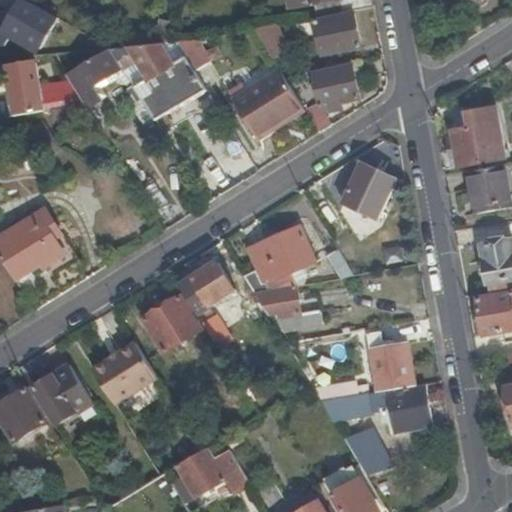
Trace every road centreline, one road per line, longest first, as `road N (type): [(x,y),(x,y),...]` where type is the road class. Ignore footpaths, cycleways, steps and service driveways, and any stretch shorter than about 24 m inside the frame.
road 1 (residential): [(0,356),(409,99)]
road 2 (residential): [(486,496),(409,99)]
road 3 (residential): [(409,99),(511,35)]
